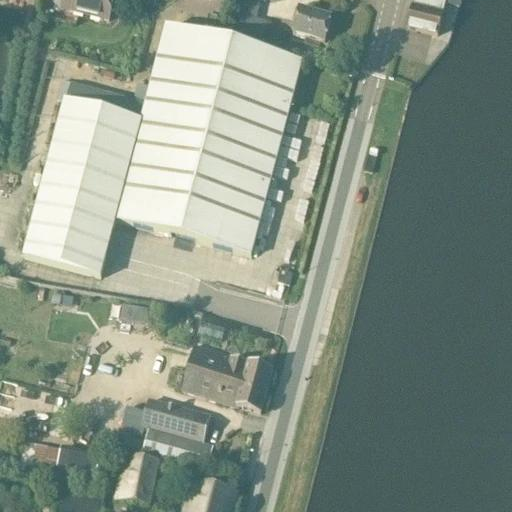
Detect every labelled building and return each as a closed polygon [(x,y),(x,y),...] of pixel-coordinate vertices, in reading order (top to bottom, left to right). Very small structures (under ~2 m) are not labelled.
[(66,0),(63,12),(109,24),(115,0),(66,0)] [(412,9),(407,31),(426,35),(433,37),(438,38),(446,0),(416,0),(415,9),(412,9)] [(229,39),(263,47),(268,24),(257,22),(260,9),(237,3),(229,39)] [(325,46),(331,21),(300,14),(294,39),(325,46)] [(167,31),(147,108),(116,225),(252,261),(303,67),(167,31)] [(62,85),(57,104),(65,107),(67,107),(72,88),(62,85)] [(116,225),(147,108),(72,88),(67,107),(65,107),(24,261),(101,282),(116,225)] [(292,277),(281,275),(278,286),(289,289),(292,277)] [(54,298),(52,308),(72,311),(74,301),(54,298)] [(232,410),(245,365),(194,350),(182,396),(216,406),(232,410)] [(261,417),(273,374),(245,365),(232,410),(261,417)] [(142,459),(207,476),(213,451),(204,449),(211,421),(151,404),(148,418),(144,432),(145,432),(149,433),(142,459)] [(128,412),(121,435),(143,440),(145,432),(144,432),(148,418),(128,412)] [(25,447),(21,470),(43,475),(45,468),(58,471),(62,454),(25,447)] [(58,471),(96,479),(100,459),(63,450),(62,454),(58,471)] [(150,510),(160,466),(126,458),(117,503),(150,510)] [(233,511),(238,498),(198,487),(191,511),(233,511)] [(55,511),(103,511),(106,501),(58,493),(55,511)]
